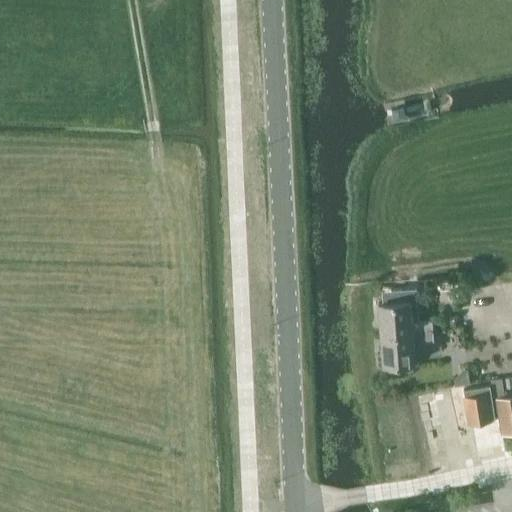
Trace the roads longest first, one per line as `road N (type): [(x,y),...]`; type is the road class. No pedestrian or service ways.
road 1 (tertiary): [(297,510),(271,0)]
road 2 (unclassified): [(297,510),(511,460)]
